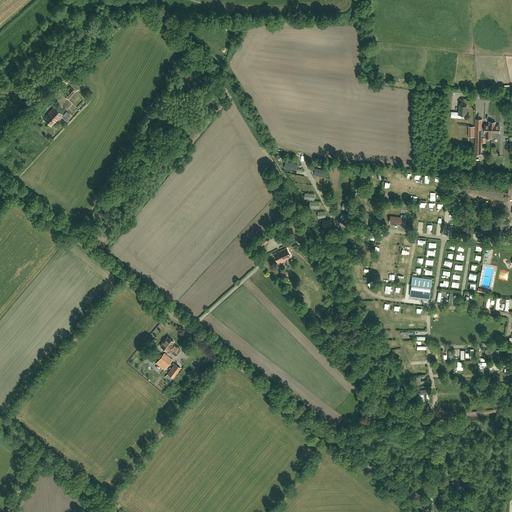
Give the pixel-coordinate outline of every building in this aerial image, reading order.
[(73,71),(67,77),(70,81),(77,75),(73,71)] [(68,98),(74,91),(70,87),(63,94),(68,98)] [(46,96),(50,100),(59,92),(55,88),(46,96)] [(467,106),(464,105),(460,105),(459,112),(455,111),(454,117),(462,118),(462,115),(466,115),(467,106)] [(51,126),(62,114),(54,107),(44,119),(51,126)] [(482,119),(476,119),(475,154),(481,154),(481,142),(485,143),(485,138),(491,138),(491,137),(496,138),(496,133),(499,133),(499,125),(495,125),(495,122),(492,122),(489,122),(489,124),(485,124),(485,128),(482,128),(482,119)] [(296,170),(297,164),(287,162),(286,168),(296,170)] [(324,177),(325,170),(315,168),(314,175),(324,177)] [(510,183),(459,178),(457,196),(508,200),(510,183)] [(354,206),(353,217),(360,218),(361,207),(354,206)] [(390,223),(405,225),(406,218),(390,216),(390,223)] [(505,235),(507,224),(490,222),(490,219),(487,219),(486,229),(487,229),(487,233),(491,234),(491,235),(503,237),(505,235)] [(292,235),(295,233),(299,240),(305,236),(300,229),(297,231),(289,220),(284,223),(292,235)] [(265,237),(259,242),(262,246),(268,241),(265,237)] [(286,248),(274,254),(278,262),(291,257),(286,248)] [(410,296),(429,299),(432,279),(412,276),(410,296)] [(175,355),(180,349),(173,343),(174,342),(168,337),(166,340),(165,339),(163,342),(161,346),(167,351),(168,350),(175,355)] [(173,359),(164,353),(155,364),(164,370),(173,359)] [(175,363),(167,373),(173,378),(181,368),(175,363)]
